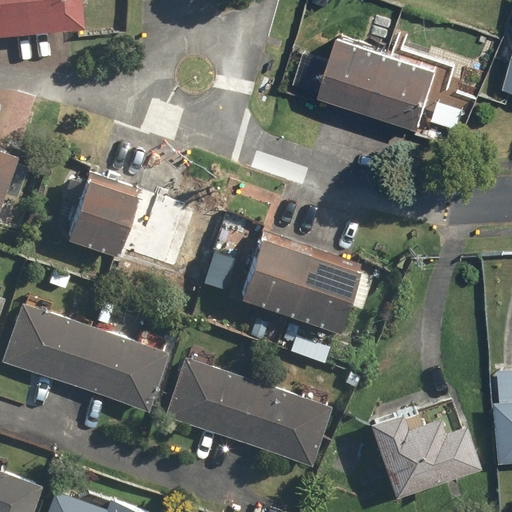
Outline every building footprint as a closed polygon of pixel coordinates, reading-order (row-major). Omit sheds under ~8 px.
[(0,0),(0,29),(83,23),(81,0),(0,0)] [(443,66),(343,31),(322,92),(423,126),(443,66)] [(468,108),(442,99),(435,119),(461,128),(468,108)] [(0,198),(17,149),(0,143),(0,198)] [(78,206),(68,234),(169,268),(192,200),(91,167),(87,179),(70,174),(61,200),(78,206)] [(263,232),(241,294),(340,327),(361,266),(360,266),(362,261),(267,228),(265,233),(263,232)] [(168,348),(23,297),(1,357),(147,408),(168,348)] [(329,345),(294,331),(289,345),(323,359),(329,345)] [(333,401),(185,353),(165,415),(313,463),(333,401)] [(511,395),(499,396),(503,458),(511,457),(511,395)] [(400,404),(368,415),(394,491),(481,462),(465,416),(444,422),(440,408),(405,419),(400,404)] [(0,456),(0,511),(31,511),(43,481),(3,468),(6,459),(0,456)] [(151,511),(153,509),(108,493),(105,503),(56,486),(47,511),(151,511)]
